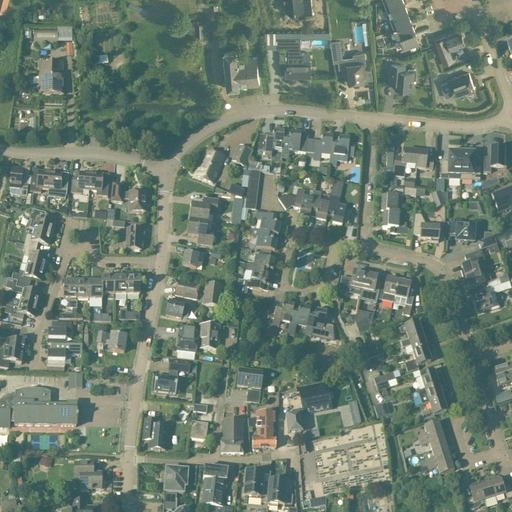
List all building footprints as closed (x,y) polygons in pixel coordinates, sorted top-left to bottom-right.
[(284,0),(286,12),(297,10),(298,17),(312,15),(310,0),(284,0)] [(402,0),(384,0),(383,1),(387,10),(404,4),(402,0)] [(404,4),(387,10),(390,20),(408,13),(404,4)] [(408,13),(390,20),(394,29),(411,23),(408,13)] [(411,23),(394,29),(397,39),(415,32),(411,23)] [(204,24),(196,24),(196,36),(205,36),(204,24)] [(71,30),(57,30),(57,31),(57,34),(57,35),(57,43),(71,43),(71,30)] [(33,31),(33,33),(33,46),(58,47),(57,43),(57,35),(57,34),(57,31),(33,31)] [(455,60),(452,50),(465,45),(460,31),(445,36),(445,37),(434,41),(443,65),(455,60)] [(415,32),(397,39),(401,49),(419,42),(415,32)] [(301,38),(278,38),(278,48),(301,48),(301,38)] [(340,40),(331,41),(334,62),(338,61),(339,69),(342,68),(343,74),(348,74),(349,83),(366,81),(366,80),(372,79),(371,70),(365,71),(365,65),(366,65),(364,53),(353,54),(353,56),(354,59),(343,61),(342,58),(340,40)] [(236,51),(224,52),(228,89),(241,87),(260,85),(257,57),(237,59),(236,51)] [(287,61),(286,61),(286,78),(310,78),(310,61),(310,53),(304,53),(287,53),(287,61)] [(39,64),(39,96),(64,96),(62,64),(39,64)] [(413,93),(414,85),(412,85),(412,79),(416,79),(415,69),(409,70),(408,71),(404,71),(404,65),(391,64),(390,78),(397,78),(396,89),(404,90),(404,92),(413,93)] [(475,90),(475,89),(469,73),(457,78),(457,79),(448,82),(450,86),(448,87),(447,89),(448,93),(451,95),(453,94),(453,96),(462,93),(463,94),(467,92),(468,92),(470,93),(474,92),(475,90)] [(260,138),(258,152),(265,153),(264,157),(271,158),(272,151),(282,152),(283,139),(284,133),(273,132),(273,136),(272,136),(272,138),(266,137),(266,139),(260,138)] [(282,152),(281,159),(288,159),(289,153),(306,154),(307,147),(299,147),(300,135),(290,133),(290,138),(289,137),(288,139),(283,139),(282,152)] [(351,140),(350,144),(362,145),(362,138),(359,134),(351,140)] [(307,147),(306,154),(313,155),(313,162),(320,162),(320,156),(330,157),(331,157),(331,150),(332,144),(332,138),(322,137),(321,141),(320,142),(315,142),(307,141),(307,147)] [(330,157),(329,167),(336,168),(336,163),(347,164),(347,157),(353,158),(354,146),(348,146),(349,139),(338,138),(338,142),(337,142),(337,144),(332,144),(331,150),(331,157),(330,157)] [(131,143),(130,149),(138,152),(140,145),(131,143)] [(243,168),(249,155),(251,151),(239,146),(232,163),(243,168)] [(503,162),(503,150),(490,149),(490,161),(484,161),(483,174),(490,174),(491,169),(506,170),(506,169),(505,169),(506,162),(503,162)] [(207,151),(195,177),(213,185),(224,158),(207,151)] [(405,166),(416,167),(417,167),(419,153),(403,151),(402,157),(394,156),(393,178),(404,179),(405,166)] [(440,180),(460,181),(461,153),(456,153),(456,151),(450,151),(450,153),(448,153),(448,163),(441,163),(440,180)] [(466,153),(461,153),(460,181),(480,182),(480,169),(473,169),(474,154),(472,154),(472,152),(466,151),(466,153)] [(416,167),(415,170),(432,171),(433,159),(426,159),(427,154),(419,153),(417,167),(416,167)] [(12,197),(19,197),(26,198),(28,186),(29,177),(29,175),(22,175),(22,171),(11,169),(9,189),(10,189),(10,194),(12,197)] [(29,177),(28,186),(30,187),(29,193),(41,194),(41,190),(48,191),(49,177),(50,174),(37,173),(37,177),(31,176),(31,177),(29,177)] [(49,177),(48,191),(55,191),(55,199),(66,200),(66,197),(67,184),(68,179),(62,178),(62,175),(50,174),(49,177)] [(82,191),(89,192),(91,175),(79,174),(78,182),(71,182),(70,194),(82,196),(82,191)] [(91,175),(89,192),(96,192),(96,197),(107,198),(109,179),(103,179),(103,176),(91,175)] [(124,187),(112,186),(111,203),(122,204),(122,201),(129,201),(130,214),(145,214),(145,193),(129,193),(129,194),(124,194),(124,187)] [(511,188),(491,197),(498,215),(511,209),(511,188)] [(380,212),(399,213),(401,213),(402,198),(403,198),(403,197),(415,198),(416,191),(403,189),(403,191),(395,191),(388,197),(381,196),(380,212)] [(299,217),(309,219),(315,194),(314,194),(313,200),(303,198),(305,192),(298,190),(296,198),(284,196),(278,200),(286,212),(291,208),(294,209),(294,210),(300,211),(299,217)] [(444,206),(440,193),(431,196),(436,210),(444,206)] [(321,196),(315,194),(309,219),(311,214),(316,215),(315,221),(325,223),(331,198),(330,198),(329,204),(320,202),(321,196)] [(331,198),(325,223),(327,217),(333,219),(331,224),(342,227),(342,224),(345,212),(346,208),(336,206),(337,199),(331,198)] [(191,207),(189,221),(207,224),(208,214),(216,215),(218,202),(204,200),(203,207),(200,207),(200,208),(191,207)] [(29,229),(33,230),(51,234),(54,223),(44,220),(46,214),(33,211),(29,229)] [(398,225),(399,213),(380,212),(383,213),(382,228),(389,229),(389,235),(407,236),(407,230),(405,230),(405,225),(398,225)] [(259,232),(278,236),(280,226),(274,225),(276,218),(256,214),(254,221),(261,222),(259,232)] [(414,221),(412,236),(420,236),(419,240),(430,241),(430,243),(438,244),(438,242),(439,228),(426,227),(421,217),(421,216),(415,216),(414,221)] [(207,224),(189,221),(187,237),(198,239),(197,246),(211,248),(213,234),(206,233),(207,224)] [(473,237),(478,237),(479,224),(469,223),(469,226),(461,225),(462,223),(452,222),(451,235),(456,236),(455,242),(473,244),(473,237)] [(27,236),(24,246),(36,250),(38,244),(48,246),(51,234),(33,230),(32,237),(27,236)] [(127,230),(125,251),(141,252),(141,238),(142,238),(143,231),(127,230)] [(511,230),(494,237),(497,245),(511,238),(511,230)] [(278,236),(259,232),(252,231),(251,237),(258,239),(255,249),(274,253),(276,242),(271,241),(272,235),(278,236)] [(481,252),(496,247),(493,235),(484,235),(484,241),(478,243),(481,252)] [(28,259),(26,266),(44,270),(47,259),(35,255),(36,250),(24,246),(22,253),(25,253),(23,258),(28,259)] [(221,254),(211,252),(209,259),(219,261),(221,254)] [(486,272),(480,253),(481,252),(464,257),(466,262),(462,264),(463,267),(461,267),(465,279),(486,272)] [(198,254),(197,257),(185,255),(182,268),(196,270),(197,263),(203,264),(204,255),(198,254)] [(245,272),(271,277),(265,276),(266,270),(272,271),(274,261),(256,257),(253,267),(247,265),(245,272)] [(20,272),(17,282),(30,286),(31,280),(41,282),(44,270),(26,266),(25,273),(20,272)] [(269,287),(271,277),(245,272),(252,274),(250,283),(238,280),(237,287),(233,286),(232,292),(246,296),(247,289),(261,293),(263,286),(269,287)] [(491,282),(487,272),(486,272),(465,279),(468,290),(484,285),(491,283),(491,282)] [(361,291),(365,275),(353,273),(351,281),(341,279),(342,278),(341,278),(338,292),(338,293),(339,292),(349,294),(350,289),(361,291)] [(377,278),(365,275),(361,291),(359,302),(360,302),(360,301),(375,304),(375,305),(376,305),(380,286),(379,286),(379,287),(375,286),(377,278)] [(101,283),(89,283),(89,300),(101,301),(102,278),(101,278),(101,283)] [(114,278),(102,278),(101,301),(102,301),(102,296),(108,296),(108,301),(114,301),(114,296),(114,278)] [(127,278),(114,278),(114,296),(127,296),(127,278)] [(140,278),(127,278),(127,296),(139,296),(140,278)] [(6,287),(6,290),(11,291),(12,293),(21,296),(20,302),(37,306),(40,295),(28,291),(30,286),(17,282),(11,281),(8,280),(6,287)] [(393,305),(395,298),(398,282),(386,280),(382,302),(393,305)] [(491,283),(484,285),(485,291),(491,289),(500,286),(498,280),(491,282),(491,283)] [(177,281),(174,297),(196,301),(200,285),(177,281)] [(76,309),(76,300),(76,282),(63,282),(63,300),(70,300),(70,309),(76,309)] [(89,283),(76,282),(76,300),(89,300),(89,283)] [(398,282),(395,298),(393,305),(394,305),(394,304),(405,306),(403,316),(409,317),(412,305),(406,303),(410,285),(398,282)] [(205,285),(203,303),(202,307),(220,309),(223,287),(205,285)] [(487,297),(472,301),(476,314),(491,310),(492,311),(498,309),(494,295),(502,292),(500,286),(491,289),(485,291),(487,297)] [(181,320),(181,319),(187,320),(190,307),(184,305),(169,301),(165,317),(181,320)] [(34,318),(37,306),(20,302),(18,309),(13,308),(10,319),(23,322),(24,316),(34,318)] [(288,331),(294,306),(284,304),(282,310),(276,308),(272,328),(278,329),(280,323),(289,325),(288,331)] [(294,306),(288,331),(295,333),(296,326),(306,328),(304,335),(310,310),(300,307),(299,313),(293,312),(294,306)] [(310,310),(304,335),(311,337),(312,330),(322,332),(326,313),(316,311),(315,317),(309,316),(310,310)] [(127,314),(126,322),(139,322),(139,314),(127,314)] [(367,320),(355,323),(357,329),(369,326),(367,320)] [(408,341),(422,337),(417,323),(399,329),(401,335),(406,334),(408,341)] [(65,346),(65,345),(65,335),(70,335),(71,324),(51,324),(51,330),(47,330),(47,345),(51,346),(51,345),(65,346)] [(357,329),(359,335),(371,332),(369,326),(357,329)] [(200,327),(199,350),(217,351),(219,328),(200,327)] [(179,329),(178,337),(176,352),(196,355),(198,332),(179,329)] [(0,339),(5,340),(4,351),(24,353),(25,349),(26,342),(24,342),(24,341),(12,339),(13,333),(0,330),(0,339)] [(110,342),(108,352),(124,354),(126,338),(111,336),(106,335),(98,334),(97,345),(104,346),(105,342),(110,342)] [(410,347),(413,354),(426,350),(422,337),(408,341),(400,343),(402,350),(410,347)] [(51,345),(51,346),(50,352),(47,352),(47,367),(65,367),(65,357),(81,357),(82,346),(65,345),(65,346),(51,345)] [(365,355),(377,351),(375,345),(363,348),(365,355)] [(24,353),(4,351),(0,350),(0,369),(8,370),(9,364),(21,366),(21,364),(22,364),(23,358),(24,358),(24,353)] [(430,363),(426,350),(413,354),(415,362),(404,365),(407,375),(418,371),(417,368),(430,363)] [(379,357),(377,351),(365,355),(367,361),(379,357)] [(500,387),(511,382),(511,366),(511,367),(511,365),(494,371),(500,387)] [(237,387),(260,390),(262,374),(239,371),(237,387)] [(170,372),(169,378),(155,377),(153,393),(175,395),(177,379),(176,379),(177,373),(170,372)] [(424,390),(438,386),(433,373),(420,377),(424,390)] [(375,386),(387,382),(395,380),(393,374),(373,380),(375,386)] [(387,382),(375,386),(377,392),(381,391),(385,390),(389,389),(387,382)] [(291,413),(291,417),(286,417),(288,434),(303,432),(300,416),(303,415),(304,417),(331,411),(326,384),(298,389),(302,410),(291,413)] [(421,406),(429,404),(442,400),(438,386),(424,390),(417,393),(421,406)] [(50,393),(48,393),(45,392),(43,391),(40,391),(36,390),(33,390),(29,390),(26,390),(23,391),(20,392),(17,392),(15,393),(15,399),(11,399),(9,395),(8,395),(5,397),(2,399),(0,400),(0,429),(9,429),(9,423),(14,423),(14,427),(76,428),(76,419),(81,419),(81,410),(76,410),(76,405),(66,405),(66,408),(50,407),(50,393)] [(498,405),(503,403),(501,395),(495,397),(498,405)] [(431,411),(422,414),(424,421),(433,418),(433,417),(446,413),(442,400),(429,404),(431,411)] [(379,406),(383,418),(390,416),(386,404),(379,406)] [(206,415),(207,408),(194,406),(193,413),(206,415)] [(377,420),(383,418),(379,406),(373,408),(377,420)] [(256,414),(256,420),(265,420),(265,431),(266,431),(266,440),(263,440),(263,450),(275,450),(275,440),(274,414),(256,414)] [(256,439),(252,439),(252,451),(254,452),(259,452),(260,451),(263,450),(263,440),(266,440),(266,431),(265,431),(265,420),(256,420),(256,439)] [(148,451),(165,452),(167,428),(156,427),(157,422),(144,421),(142,442),(149,442),(148,451)] [(221,445),(221,455),(243,456),(243,421),(223,421),(223,445),(221,445)] [(205,442),(207,425),(191,423),(189,440),(205,442)] [(426,435),(418,438),(419,443),(442,435),(438,423),(424,428),(426,435)] [(429,445),(432,453),(446,448),(442,435),(419,443),(421,447),(429,445)] [(308,446),(300,448),(302,455),(310,454),(308,446)] [(419,464),(421,469),(450,459),(446,448),(432,453),(434,459),(419,464)] [(43,457),(40,464),(49,467),(51,460),(43,457)] [(450,459),(421,469),(417,470),(419,475),(437,469),(439,476),(454,472),(450,459)] [(79,478),(79,490),(100,490),(101,474),(93,474),(92,464),(74,464),(74,478),(79,478)] [(164,494),(176,495),(183,495),(183,489),(186,489),(186,486),(195,487),(196,468),(187,467),(186,472),(166,471),(164,494)] [(211,508),(216,469),(204,468),(203,480),(204,480),(201,506),(209,507),(208,511),(213,511),(214,508),(211,508)] [(227,471),(216,469),(211,508),(214,508),(213,511),(232,511),(232,510),(223,509),(227,471)] [(267,504),(269,484),(269,483),(262,483),(263,477),(255,476),(255,474),(246,473),(244,497),(261,498),(260,504),(267,504)] [(489,479),(496,498),(506,495),(508,500),(511,498),(511,493),(510,486),(504,488),(501,479),(496,481),(493,479),(493,478),(489,479)] [(479,482),(485,501),(486,504),(487,509),(498,506),(495,498),(496,498),(489,479),(486,480),(486,484),(481,485),(479,482)] [(269,484),(267,504),(267,505),(284,506),(284,510),(291,510),(292,496),(285,496),(286,483),(277,482),(277,485),(269,484)] [(481,506),(486,504),(485,501),(479,482),(476,483),(476,485),(475,487),(470,489),(472,498),(467,499),(470,511),(479,509),(481,506)] [(176,501),(176,495),(164,494),(162,511),(185,511),(185,510),(184,510),(184,511),(179,511),(177,511),(176,511),(177,502),(177,501),(177,500),(176,501)] [(359,511),(372,511),(371,497),(358,497),(359,511)] [(97,511),(97,508),(85,508),(85,502),(73,502),(72,511),(97,511)]
